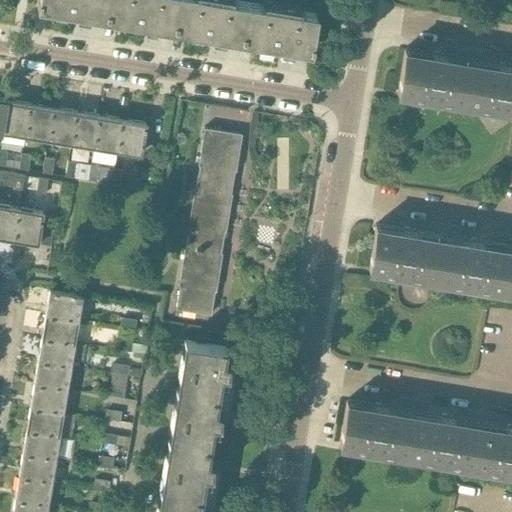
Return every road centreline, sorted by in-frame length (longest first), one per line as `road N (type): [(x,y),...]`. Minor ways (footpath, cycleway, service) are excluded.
road 1 (residential): [(351,104),(0,46)]
road 2 (residential): [(306,375),(511,405)]
road 3 (residential): [(306,375),(335,197)]
road 4 (residential): [(335,197),(511,226)]
road 5 (residential): [(365,15),(511,42)]
road 6 (residential): [(283,511),(306,375)]
